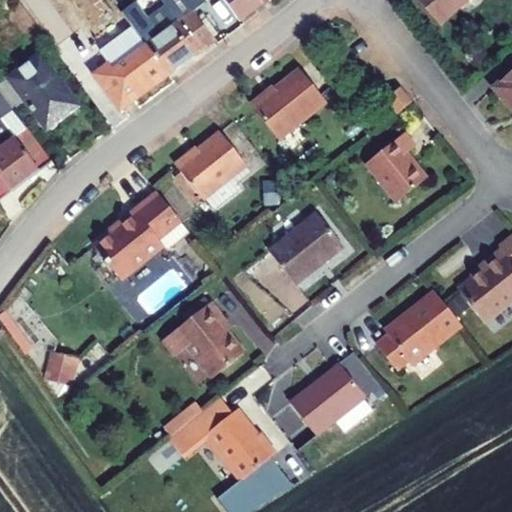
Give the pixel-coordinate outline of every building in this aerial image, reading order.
[(131,13),(156,46),(178,74),(225,40),(194,0),(170,0),(182,16),(165,28),(145,3),(131,13)] [(233,0),(250,22),(273,5),(269,0),(233,0)] [(427,0),(452,27),(480,0),(427,0)] [(118,63),(104,74),(130,110),(178,74),(156,46),(123,71),(118,63)] [(9,93),(25,113),(37,104),(56,130),(89,106),(49,54),(5,87),(9,93)] [(312,71),(264,109),(289,139),(338,102),(312,71)] [(511,82),(503,91),(511,101),(511,82)] [(411,89),(400,98),(409,115),(423,104),(411,89)] [(25,113),(9,93),(0,99),(0,162),(4,168),(0,171),(0,198),(4,204),(62,162),(25,113)] [(400,98),(396,101),(408,116),(409,115),(400,98)] [(254,168),(256,166),(231,136),(188,171),(212,201),(214,199),(223,211),(251,189),(246,184),(242,178),(254,168)] [(414,136),(377,166),(408,205),(438,181),(417,156),(425,149),(414,136)] [(246,184),(259,174),(254,168),(242,178),(246,184)] [(124,235),(107,249),(134,284),(176,252),(179,256),(203,237),(170,194),(146,213),(148,216),(124,235)] [(0,224),(13,215),(4,204),(0,198),(0,224)] [(122,232),(124,235),(148,216),(146,213),(122,232)] [(328,216),(281,254),(307,287),(353,249),(328,216)] [(511,255),(495,269),(511,300),(511,255)] [(496,279),(475,296),(498,325),(511,314),(511,300),(495,269),(491,272),(496,279)] [(400,337),(387,347),(408,372),(419,364),(423,369),(474,328),(447,294),(422,313),(424,317),(399,336),(400,337)] [(222,305),(175,343),(186,356),(197,347),(224,380),(256,354),(229,321),(233,318),(222,305)] [(48,354),(44,381),(73,385),(77,358),(48,354)] [(349,365),(301,404),(330,439),(378,400),(349,365)] [(244,418),(230,401),(182,440),(195,457),(217,439),(254,484),(286,458),(250,413),(244,418)]
